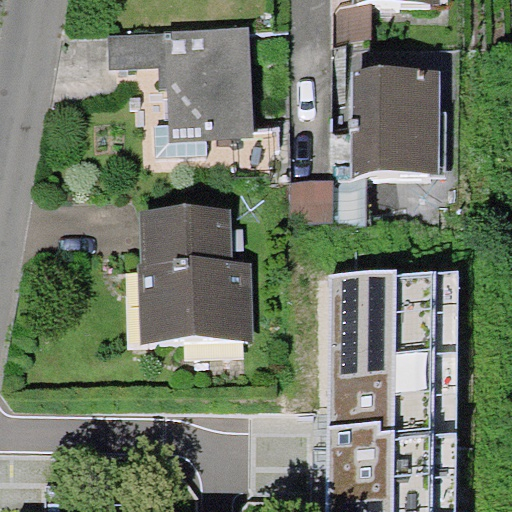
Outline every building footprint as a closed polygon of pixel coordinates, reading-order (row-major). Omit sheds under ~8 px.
[(249,27),(166,31),(166,33),(159,33),(160,67),(161,90),(167,90),(168,99),(169,125),(170,142),(207,140),(254,138),(249,27)] [(110,69),(160,67),(159,33),(109,35),(110,69)] [(441,70),(353,69),(352,149),(353,174),(366,174),(440,175),(441,70)] [(170,142),(169,125),(155,126),(157,158),(207,156),(207,140),(170,142)] [(353,179),(333,179),(334,225),(367,224),(366,174),(353,174),(353,179)] [(333,179),(287,179),(288,224),(334,225),(333,179)] [(231,207),(140,210),(142,264),(138,265),(141,344),(254,340),(251,258),(233,259),(231,207)] [(455,511),(457,271),(330,270),(329,511),(455,511)]
